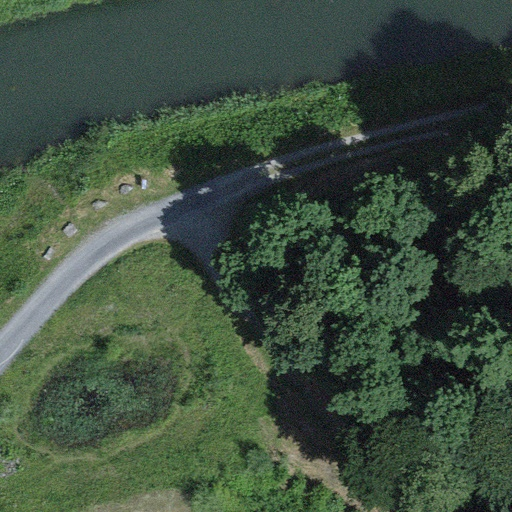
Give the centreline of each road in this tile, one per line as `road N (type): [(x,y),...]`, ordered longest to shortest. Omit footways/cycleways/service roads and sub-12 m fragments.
road 1 (track): [(511,93),(455,104),(257,197),(131,232),(94,257),(0,370)]
road 2 (track): [(424,511),(189,211)]
